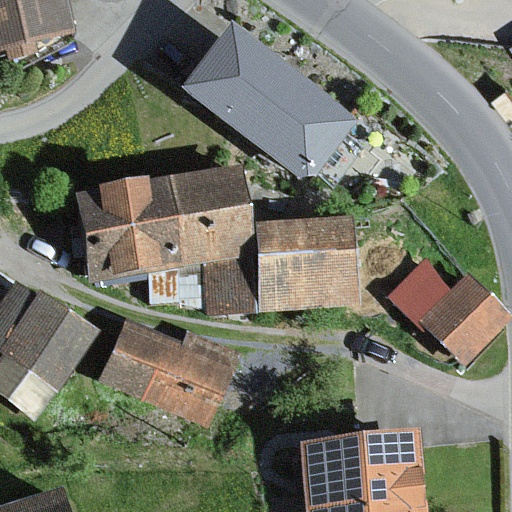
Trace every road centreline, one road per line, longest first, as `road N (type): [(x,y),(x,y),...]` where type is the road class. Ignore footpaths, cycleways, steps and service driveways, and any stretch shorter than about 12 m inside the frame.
road 1 (tertiary): [(316,0),(453,110),(496,164),(511,199)]
road 2 (residential): [(172,0),(81,94),(0,130)]
